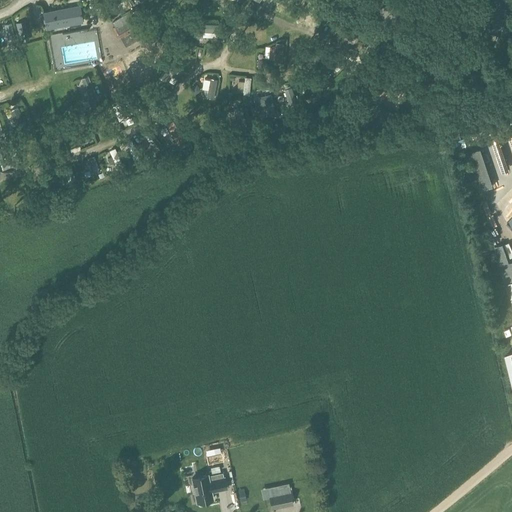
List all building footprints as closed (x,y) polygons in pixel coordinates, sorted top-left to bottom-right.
[(120,0),(104,0),(99,3),(104,12),(122,2),(120,0)] [(303,0),(297,12),(301,15),(309,0),(303,0)] [(488,0),(480,22),(501,31),(495,45),(509,51),(511,43),(511,29),(507,27),(509,22),(508,22),(511,12),(511,6),(506,4),(507,0),(488,0)] [(79,6),(44,13),(47,29),(82,22),(79,6)] [(139,7),(113,22),(121,37),(139,27),(144,36),(149,44),(157,39),(139,7)] [(333,9),(326,25),(331,27),(339,11),(333,9)] [(330,30),(335,33),(344,18),(339,15),(330,30)] [(20,42),(29,40),(25,21),(15,23),(20,42)] [(4,25),(9,43),(15,41),(11,23),(4,25)] [(203,24),(203,31),(225,32),(225,25),(203,24)] [(139,27),(121,37),(126,47),(144,36),(139,27)] [(282,60),(283,43),(276,43),(276,44),(274,59),(282,60)] [(238,46),(238,61),(248,61),(249,47),(238,46)] [(341,66),(329,55),(325,59),(338,70),(341,66)] [(166,70),(168,58),(163,57),(160,68),(166,70)] [(99,81),(111,80),(110,67),(98,68),(99,81)] [(310,101),(326,87),(315,74),(309,80),(314,85),(304,94),(310,101)] [(88,76),(81,78),(90,100),(97,97),(88,76)] [(210,78),(210,80),(208,90),(207,97),(214,98),(217,79),(210,78)] [(147,87),(137,93),(146,110),(152,107),(150,103),(155,101),(147,87)] [(29,94),(35,112),(41,110),(35,92),(29,94)] [(272,94),(259,97),(262,108),(264,118),(277,115),(272,94)] [(111,103),(119,122),(126,119),(118,101),(111,103)] [(204,109),(210,106),(208,101),(201,104),(204,109)] [(379,105),(365,128),(381,138),(395,115),(379,105)] [(12,126),(14,133),(25,129),(18,108),(10,111),(15,125),(12,126)] [(234,110),(237,119),(229,121),(231,131),(246,127),(241,108),(234,110)] [(185,120),(186,128),(195,127),(194,119),(185,120)] [(184,141),(173,121),(166,125),(178,144),(184,141)] [(79,144),(85,142),(77,123),(72,126),(79,144)] [(157,151),(163,147),(148,128),(143,133),(157,151)] [(502,141),(511,138),(511,132),(500,136),(502,141)] [(464,137),(452,141),(455,154),(467,151),(464,137)] [(138,156),(131,141),(126,143),(133,159),(138,156)] [(2,145),(0,145),(0,163),(2,169),(9,167),(5,154),(8,152),(6,147),(3,148),(2,145)] [(497,158),(505,157),(503,145),(496,146),(497,158)] [(115,148),(110,151),(112,156),(115,163),(116,165),(121,162),(115,148)] [(100,171),(94,157),(88,159),(94,174),(100,171)] [(473,168),(477,176),(484,173),(480,165),(473,168)] [(70,186),(76,184),(70,168),(64,170),(65,172),(69,184),(70,186)] [(489,183),(497,179),(494,172),(486,176),(487,179),(475,184),(477,189),(489,184),(489,183)] [(511,280),(503,284),(511,310),(511,280)] [(224,460),(222,452),(221,453),(220,447),(205,450),(208,464),(224,460)] [(227,488),(224,476),(223,477),(222,472),(208,475),(208,474),(192,477),(193,484),(191,484),(193,492),(195,492),(197,501),(213,498),(211,490),(215,489),(215,490),(227,488)] [(268,495),(288,491),(287,485),(267,489),(268,495)] [(290,493),(269,497),(272,509),(292,505),(290,493)]
